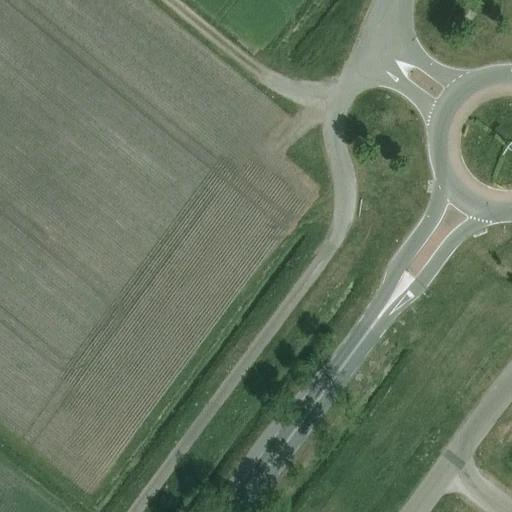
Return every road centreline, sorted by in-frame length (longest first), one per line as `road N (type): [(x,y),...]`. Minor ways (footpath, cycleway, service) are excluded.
road 1 (unclassified): [(136,511),(334,244),(344,193),(334,137),(372,33)]
road 2 (primary): [(235,511),(464,207)]
road 3 (unclassified): [(415,511),(511,382)]
